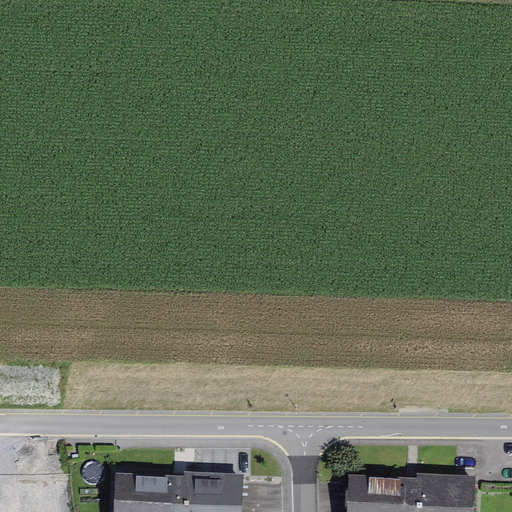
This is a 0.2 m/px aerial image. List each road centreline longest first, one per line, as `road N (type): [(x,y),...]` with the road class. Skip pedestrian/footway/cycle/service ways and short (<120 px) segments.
road 1 (unclassified): [(301,430),(0,425)]
road 2 (unclassified): [(511,427),(301,430)]
